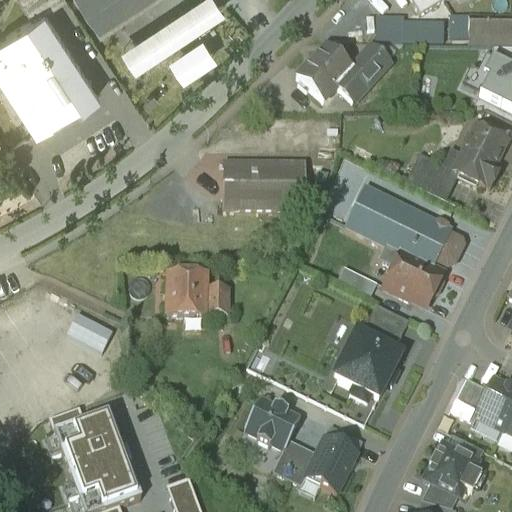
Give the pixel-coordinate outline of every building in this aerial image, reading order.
[(18,0),(31,19),(43,11),(43,13),(63,0),(18,0)] [(81,0),(95,20),(94,20),(96,22),(98,21),(97,20),(128,0),(81,0)] [(220,12),(211,0),(198,0),(123,50),(135,68),(220,12)] [(443,0),(406,0),(419,20),(445,3),(443,0)] [(31,19),(0,39),(0,50),(2,54),(0,55),(0,84),(35,137),(67,116),(65,112),(78,103),(81,107),(98,96),(43,13),(43,11),(31,19)] [(467,45),(468,21),(448,21),(448,45),(467,45)] [(511,22),(468,21),(467,45),(467,49),(511,49),(511,41),(511,22)] [(402,23),(375,23),(375,48),(402,49),(402,23)] [(200,41),(172,60),(183,77),(211,58),(200,41)] [(325,50),(295,83),(296,84),(299,87),(307,94),(320,106),(322,108),(323,106),(335,93),(352,74),(351,74),(325,50)] [(511,50),(491,50),(490,62),(491,62),(510,71),(511,66),(511,50)] [(371,52),(351,74),(352,74),(335,93),(351,108),(388,67),(371,52)] [(511,66),(510,71),(491,62),(482,79),(487,81),(478,99),(511,116),(511,66)] [(307,94),(299,87),(297,89),(305,97),(307,94)] [(506,146),(475,131),(452,177),(453,177),(484,192),(485,190),(490,193),(500,174),(494,171),(506,146)] [(429,165),(415,193),(439,205),(453,177),(452,177),(429,165)] [(303,168),(222,167),(222,216),(303,217),(303,168)] [(433,229),(363,194),(345,231),(384,250),(400,258),(431,273),(435,265),(446,270),(451,268),(460,251),(458,245),(448,240),(449,237),(447,236),(445,231),(445,230),(438,227),(433,229)] [(400,258),(384,250),(376,264),(392,272),(400,258)] [(431,273),(400,258),(392,272),(382,294),(408,306),(411,305),(425,312),(429,302),(436,300),(442,288),(440,282),(441,279),(431,273)] [(205,280),(165,280),(165,321),(204,321),(204,319),(226,319),(226,293),(205,294),(205,280)] [(407,327),(375,311),(360,339),(393,355),(407,327)] [(360,339),(355,337),(332,381),(352,391),(370,400),(377,404),(400,359),(393,355),(360,339)] [(511,394),(492,384),(487,395),(474,422),(475,423),(502,436),(503,435),(502,434),(511,414),(511,394)] [(465,385),(449,417),(472,428),(475,423),(474,422),(487,395),(465,385)] [(242,390),(234,386),(229,393),(238,398),(242,390)] [(370,400),(352,391),(348,399),(366,408),(370,400)] [(272,413),(258,406),(243,436),(257,443),(255,446),(269,453),(270,450),(282,456),(284,457),(289,447),(299,426),(285,420),(287,416),(273,410),(272,413)] [(47,425),(52,439),(83,427),(78,414),(47,425)] [(511,414),(502,434),(503,435),(511,439),(511,414)] [(121,511),(140,505),(127,469),(129,468),(124,455),(122,456),(108,418),(83,427),(52,439),(79,511),(121,511)] [(324,445),(354,460),(359,449),(329,433),(324,445)] [(471,451),(450,441),(445,452),(465,462),(471,451)] [(324,445),(323,444),(322,446),(323,446),(316,461),(304,484),(336,500),(337,499),(336,498),(354,461),(355,462),(356,461),(354,460),(324,445)] [(316,461),(289,447),(284,457),(282,456),(271,479),(300,493),(304,484),(316,461)] [(445,452),(441,450),(435,462),(433,461),(427,472),(429,473),(423,485),(429,489),(457,503),(458,503),(463,495),(470,498),(479,480),(472,476),(476,468),(476,467),(465,462),(445,452)] [(482,457),(471,451),(465,462),(476,467),(482,457)] [(165,493),(169,504),(192,495),(188,485),(165,493)] [(451,511),(457,503),(429,489),(420,508),(435,511),(451,511)] [(197,511),(192,495),(169,504),(171,511),(197,511)]
